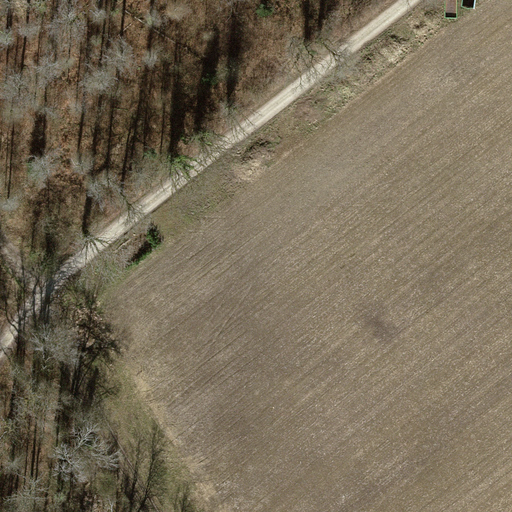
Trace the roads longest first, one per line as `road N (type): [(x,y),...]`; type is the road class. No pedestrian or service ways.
road 1 (track): [(0,363),(53,276),(417,0)]
road 2 (track): [(53,276),(179,511)]
